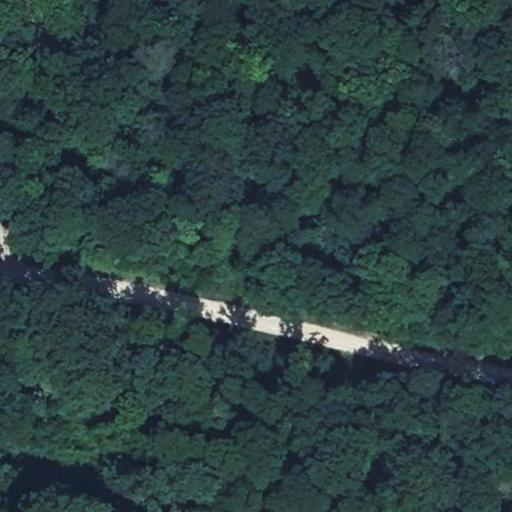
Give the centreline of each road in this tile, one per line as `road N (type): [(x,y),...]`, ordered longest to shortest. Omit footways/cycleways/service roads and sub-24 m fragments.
road 1 (track): [(511,384),(109,292),(0,277)]
road 2 (track): [(416,511),(493,379)]
